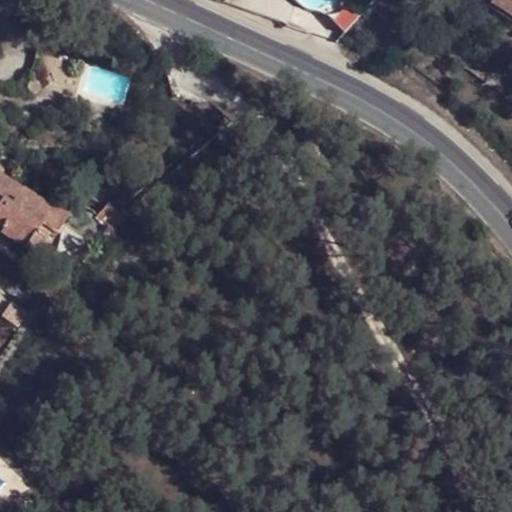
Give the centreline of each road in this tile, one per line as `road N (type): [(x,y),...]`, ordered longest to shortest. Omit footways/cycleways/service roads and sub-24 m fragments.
road 1 (track): [(174,13),(172,47),(275,148),(494,511)]
road 2 (primary): [(511,226),(411,126),(333,82),(145,0)]
